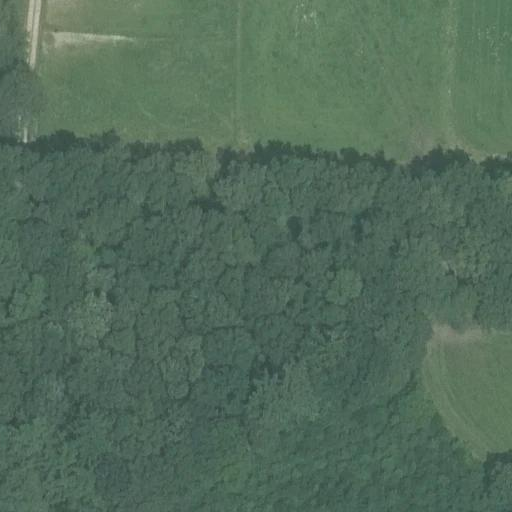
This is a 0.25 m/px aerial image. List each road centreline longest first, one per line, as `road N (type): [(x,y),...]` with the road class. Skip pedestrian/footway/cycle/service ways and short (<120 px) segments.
road 1 (track): [(0,232),(511,267)]
road 2 (track): [(15,234),(33,0)]
